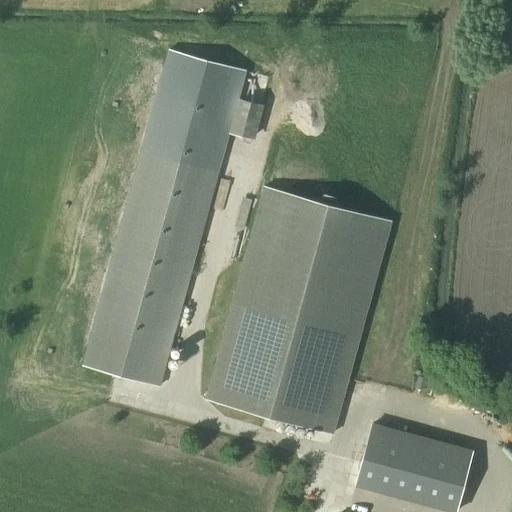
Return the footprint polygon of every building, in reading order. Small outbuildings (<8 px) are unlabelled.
[(169,49),(82,365),(113,373),(159,386),(166,361),(246,70),(169,49)] [(263,185),(206,397),(334,431),(390,219),(263,185)] [(346,411),(401,418),(402,407),(347,401),(346,411)] [(371,425),(354,488),(442,511),(457,511),(474,452),(371,425)] [(314,495),(325,451),(302,446),(292,489),(314,495)]
